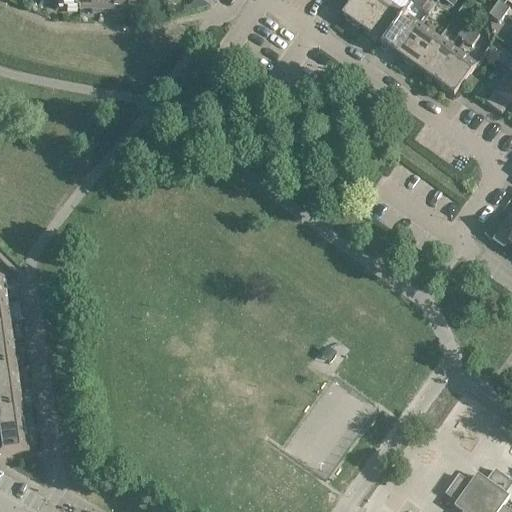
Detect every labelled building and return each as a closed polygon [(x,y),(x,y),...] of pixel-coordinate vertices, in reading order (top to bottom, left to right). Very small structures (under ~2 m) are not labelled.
[(79,12),(79,0),(56,0),(56,12),(79,12)] [(102,0),(79,0),(79,12),(102,13),(102,0)] [(125,0),(102,0),(102,13),(125,13),(125,0)] [(148,0),(125,0),(125,13),(148,13),(148,0)] [(342,19),(361,32),(383,1),(381,0),(355,0),(352,5),(342,19)] [(402,14),(383,1),(361,32),(379,45),(402,14)] [(421,12),(428,17),(436,6),(429,1),(421,12)] [(509,11),(499,3),(494,10),(504,18),(509,11)] [(504,18),(494,10),(489,17),(499,25),(504,18)] [(420,28),(402,14),(379,45),(398,59),(420,28)] [(439,41),(420,28),(398,59),(417,72),(439,41)] [(458,39),(465,44),(473,33),(466,28),(458,39)] [(479,38),(473,33),(465,44),(472,49),(479,38)] [(457,54),(439,41),(417,72),(435,85),(457,54)] [(477,68),(457,54),(435,85),(454,99),(477,68)] [(486,61),(497,69),(502,61),(492,54),(486,61)] [(511,79),(508,76),(487,106),(502,117),(509,106),(511,108),(511,79)] [(473,80),(468,87),(478,95),(483,88),(473,80)] [(0,326),(11,325),(8,303),(0,304),(0,326)] [(0,348),(14,346),(11,325),(0,326),(0,348)] [(0,370),(17,368),(14,346),(0,348),(0,370)] [(336,356),(327,349),(320,359),(329,366),(336,356)] [(0,392),(20,389),(17,368),(0,370),(0,392)] [(0,414),(23,411),(20,389),(0,392),(0,414)] [(0,436),(26,432),(23,411),(0,414),(0,436)] [(0,458),(29,454),(26,432),(0,436),(0,458)] [(506,511),(502,509),(509,500),(505,497),(511,486),(511,484),(495,472),(486,484),(477,477),(470,487),(459,478),(446,497),(457,505),(454,509),(458,511),(506,511)]
